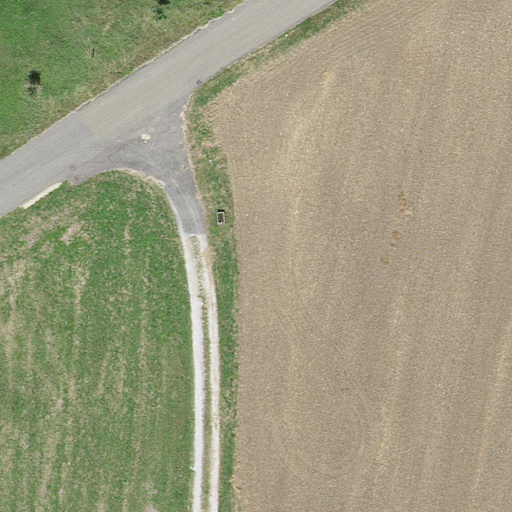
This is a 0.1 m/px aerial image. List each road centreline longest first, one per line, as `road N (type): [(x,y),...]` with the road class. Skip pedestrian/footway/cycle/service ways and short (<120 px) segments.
road 1 (track): [(156,90),(191,218),(204,359),(199,511)]
road 2 (unclassified): [(0,185),(289,0)]
